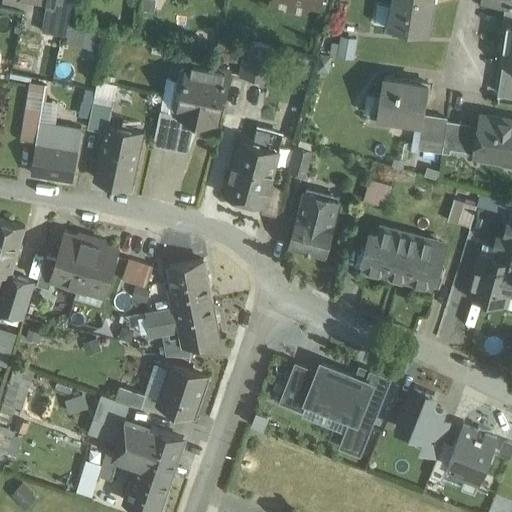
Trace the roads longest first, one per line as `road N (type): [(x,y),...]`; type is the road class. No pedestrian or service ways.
road 1 (residential): [(276,293),(243,238),(0,186)]
road 2 (residential): [(511,393),(276,293)]
road 3 (residential): [(276,293),(197,511)]
